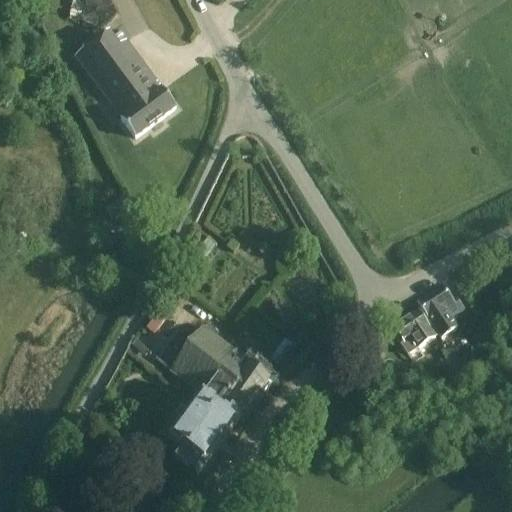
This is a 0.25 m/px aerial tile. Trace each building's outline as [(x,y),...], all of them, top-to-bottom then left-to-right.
[(113,0),(72,0),(69,21),(79,23),(103,36),(122,18),(113,0)] [(161,91),(161,90),(126,44),(117,51),(106,37),(76,60),(116,113),(115,114),(136,142),(176,111),(161,91)] [(132,208),(124,197),(104,212),(112,223),(132,208)] [(417,302),(435,331),(441,342),(459,331),(452,320),(464,312),(456,301),(452,304),(441,286),(417,302)] [(435,340),(429,331),(418,311),(393,326),(405,345),(401,347),(407,357),(435,340)] [(205,397),(204,399),(238,425),(240,423),(272,381),(203,331),(172,372),(205,397)] [(459,349),(443,354),(449,380),(466,374),(459,349)] [(205,468),(238,425),(204,399),(192,414),(181,405),(160,435),(170,443),(182,451),(175,462),(197,480),(205,468)]
